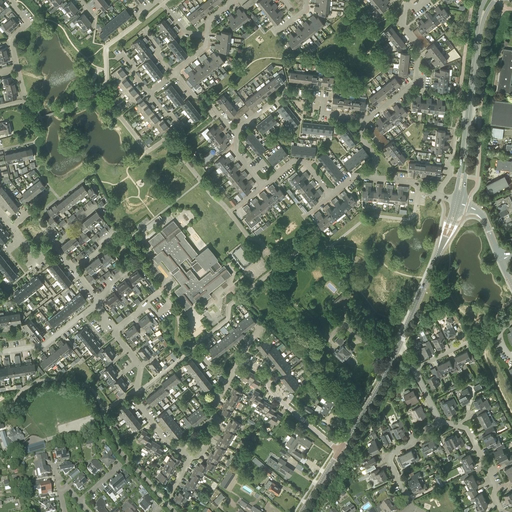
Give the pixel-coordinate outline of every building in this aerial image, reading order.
[(52,0),(52,1),(55,6),(53,7),(54,8),(55,10),(60,6),(62,5),(60,2),(62,0),(52,0)] [(104,0),(103,0),(95,6),(97,9),(100,7),(103,11),(109,6),(104,0)] [(214,6),(209,0),(206,0),(204,2),(211,11),(213,9),(211,8),(214,6)] [(270,0),(266,0),(259,6),(262,10),(270,4),(268,2),(270,0)] [(382,0),(378,0),(374,4),(377,8),(386,0),(382,0)] [(389,1),(388,0),(386,0),(377,8),(380,12),(387,6),(385,4),(389,1)] [(62,5),(60,6),(62,9),(64,7),(67,12),(75,6),(71,1),(68,3),(66,1),(62,5)] [(204,2),(200,6),(205,13),(208,11),(209,12),(211,11),(204,2)] [(270,4),(262,10),(265,13),(276,5),(275,3),(271,6),(270,4)] [(277,6),(276,5),(265,13),(268,17),(275,11),(274,9),(277,6)] [(79,10),(75,6),(67,12),(71,16),(69,18),(71,20),(77,15),(75,13),(79,10)] [(200,6),(196,9),(202,18),(204,16),(203,15),(205,13),(200,6)] [(443,8),(441,10),(438,6),(436,7),(444,18),(449,15),(443,8)] [(446,20),(444,18),(436,7),(434,9),(437,13),(435,14),(440,21),(442,24),(446,20)] [(239,8),(237,10),(245,21),(249,18),(243,10),(241,12),(239,8)] [(125,9),(121,13),(126,19),(130,16),(125,9)] [(196,9),(191,12),(197,19),(200,17),(201,19),(202,18),(196,9)] [(245,21),(237,10),(235,11),(238,15),(236,16),(242,24),(245,21)] [(275,11),(268,17),(271,21),(282,12),(280,10),(277,13),(275,11)] [(7,20),(13,28),(15,26),(16,26),(18,24),(17,24),(18,24),(16,22),(18,20),(12,12),(8,16),(10,18),(7,20)] [(197,19),(191,12),(187,16),(194,24),(196,23),(194,21),(197,19)] [(282,12),(271,21),(274,25),(282,19),(280,17),(283,14),(282,12)] [(126,19),(121,13),(117,16),(122,22),(126,19)] [(428,14),(426,13),(425,14),(427,15),(425,16),(428,19),(426,21),(432,28),(436,25),(428,14)] [(430,13),(428,14),(436,25),(440,21),(435,14),(432,16),(430,13)] [(79,14),(77,15),(71,20),(73,23),(74,22),(75,24),(78,22),(80,24),(88,18),(84,14),(80,16),(79,14)] [(231,14),(229,16),(238,27),(242,24),(236,16),(234,18),(231,14)] [(313,15),(311,17),(320,28),(324,24),(318,17),(316,19),(313,15)] [(122,22),(117,16),(113,19),(119,25),(122,22)] [(238,27),(229,16),(227,17),(230,21),(228,22),(234,30),(238,27)] [(320,28),(311,17),(309,18),(312,22),(310,23),(316,31),(320,28)] [(88,18),(80,24),(82,27),(81,29),(84,33),(90,28),(88,26),(91,23),(88,18)] [(119,25),(113,19),(109,22),(115,28),(119,25)] [(160,29),(167,23),(164,19),(157,25),(160,29)] [(419,21),(418,19),(416,21),(417,22),(417,23),(420,26),(417,28),(419,30),(421,32),(423,35),(427,32),(419,21)] [(7,20),(3,24),(2,24),(0,26),(5,31),(7,29),(9,31),(9,32),(12,30),(11,29),(13,28),(7,20)] [(421,20),(419,21),(427,32),(432,28),(426,21),(424,23),(421,20)] [(310,23),(308,25),(305,21),(303,23),(312,34),(316,31),(310,23)] [(115,28),(109,22),(106,25),(111,32),(115,28)] [(170,27),(167,23),(160,29),(163,33),(170,27)] [(312,34),(303,23),(301,24),(304,28),(302,29),(308,37),(312,34)] [(111,32),(106,25),(101,29),(103,31),(106,35),(107,35),(111,32)] [(392,25),(391,26),(384,32),(387,36),(394,31),(392,28),(394,27),(392,25)] [(170,27),(163,33),(161,35),(164,39),(166,37),(173,31),(170,27)] [(302,29),(301,31),(298,27),(296,29),(305,40),(308,37),(302,29)] [(305,40),(296,29),(294,30),(297,34),(295,35),(301,43),(305,40)] [(106,35),(103,31),(99,34),(104,41),(109,37),(107,35),(106,35)] [(176,35),(173,31),(166,37),(170,41),(176,35)] [(396,33),(394,31),(387,36),(391,40),(399,34),(398,32),(396,33)] [(301,43),(295,35),(293,37),(290,33),(288,35),(297,46),(301,43)] [(399,34),(391,40),(394,45),(401,39),(399,36),(400,35),(399,34)] [(297,46),(288,35),(286,36),(289,40),(287,41),(293,49),(297,46)] [(136,48),(142,43),(139,38),(132,44),(136,48)] [(171,48),(178,43),(174,39),(167,44),(171,48)] [(401,39),(394,45),(398,49),(406,42),(405,40),(403,41),(401,39)] [(142,43),(136,48),(139,52),(137,54),(146,47),(142,43)] [(181,47),(178,43),(171,48),(174,52),(181,47)] [(426,48),(428,51),(425,54),(426,56),(437,47),(433,43),(426,48)] [(146,47),(137,54),(140,58),(142,56),(149,51),(146,47)] [(181,47),(174,52),(177,56),(184,51),(181,47)] [(437,47),(426,56),(428,58),(431,55),(433,57),(440,51),(437,47)] [(511,50),(511,51),(511,50),(503,48),(502,59),(501,58),(496,91),(511,93),(511,84),(510,84),(511,74),(511,72),(511,69),(511,50)] [(149,51),(142,56),(145,60),(152,55),(149,51)] [(187,55),(184,51),(177,56),(180,61),(187,55)] [(433,57),(435,59),(431,62),(433,64),(444,56),(440,51),(433,57)] [(218,54),(216,56),(213,52),(211,54),(220,65),(224,62),(218,54)] [(7,53),(0,54),(0,63),(6,62),(9,61),(8,59),(9,58),(8,55),(7,56),(7,53)] [(220,65),(211,54),(209,55),(212,59),(211,60),(217,68),(220,65)] [(447,60),(444,56),(433,64),(434,66),(438,63),(440,66),(447,60)] [(146,68),(153,62),(150,58),(143,64),(146,68)] [(206,58),(204,60),(213,71),(217,68),(211,60),(209,62),(206,58)] [(213,71),(204,60),(202,61),(205,65),(203,66),(209,74),(213,71)] [(153,62),(146,68),(150,72),(156,66),(153,62)] [(198,64),(196,65),(205,77),(209,74),(203,66),(201,68),(198,64)] [(205,77),(196,65),(194,67),(197,71),(196,72),(202,80),(205,77)] [(156,66),(150,72),(153,76),(160,70),(156,66)] [(121,67),(113,73),(111,74),(112,76),(114,75),(116,77),(124,71),(121,67)] [(279,74),(274,77),(280,84),(282,82),(284,84),(285,82),(282,78),(284,77),(282,69),(277,72),(279,74)] [(311,74),(310,85),(312,85),(312,83),(316,84),(317,72),(318,72),(319,69),(317,69),(316,71),(316,75),(311,74)] [(163,75),(160,70),(153,76),(156,80),(163,75)] [(191,70),(189,72),(198,83),(202,80),(196,72),(193,74),(191,70)] [(124,71),(116,77),(118,80),(116,81),(118,83),(125,77),(127,75),(124,71)] [(188,78),(189,79),(186,82),(191,88),(193,86),(195,89),(200,86),(198,83),(189,72),(187,73),(190,77),(188,78)] [(118,83),(115,85),(117,86),(119,85),(121,87),(128,81),(125,77),(118,83)] [(274,77),(270,81),(277,89),(278,88),(277,86),(280,84),(274,77)] [(394,77),(390,81),(396,88),(398,86),(399,87),(401,86),(394,77)] [(14,82),(11,82),(10,80),(3,81),(4,84),(5,84),(6,90),(15,87),(15,85),(15,82),(14,82)] [(121,87),(123,90),(121,91),(122,93),(132,85),(128,81),(121,87)] [(277,89),(270,81),(266,84),(271,91),(274,89),(275,91),(277,89)] [(390,81),(386,84),(393,93),(394,91),(393,90),(396,88),(390,81)] [(266,84),(262,88),(268,96),(270,95),(269,93),(271,91),(266,84)] [(386,84),(381,87),(387,94),(390,92),(391,94),(393,93),(386,84)] [(132,85),(122,93),(123,95),(125,93),(127,96),(135,90),(132,85)] [(167,94),(174,89),(171,85),(164,90),(167,94)] [(6,90),(7,93),(4,94),(6,100),(16,97),(15,93),(17,93),(17,90),(16,90),(15,87),(6,90)] [(387,94),(381,87),(377,91),(384,99),(386,98),(385,96),(387,94)] [(262,88),(257,91),(263,98),(265,96),(267,97),(268,96),(262,88)] [(177,93),(174,89),(167,94),(171,98),(177,93)] [(139,94),(135,90),(127,96),(129,98),(127,100),(129,102),(139,94)] [(263,98),(257,91),(253,94),(260,103),(261,102),(260,100),(263,98)] [(377,91),(373,94),(379,101),(381,99),(382,101),(384,99),(377,91)] [(177,93),(171,98),(174,102),(181,97),(177,93)] [(142,98),(139,94),(129,102),(130,103),(132,102),(134,105),(142,98)] [(223,94),(216,100),(214,101),(216,103),(217,101),(219,104),(226,99),(223,94)] [(260,103),(253,94),(249,98),(254,105),(257,103),(258,104),(260,103)] [(379,101),(373,94),(369,98),(375,106),(377,105),(376,103),(379,101)] [(181,97),(174,102),(177,106),(184,101),(181,97)] [(254,105),(249,98),(244,101),(251,110),(253,108),(252,107),(254,105)] [(226,99),(219,104),(221,107),(220,108),(221,110),(230,103),(226,99)] [(137,112),(147,104),(143,100),(135,106),(137,109),(136,110),(137,112)] [(184,109),(191,104),(188,100),(181,105),(184,109)] [(511,101),(493,100),(490,124),(511,126),(511,101)] [(233,107),(230,103),(221,110),(222,111),(224,110),(226,113),(233,107)] [(281,114),(288,108),(285,103),(277,109),(280,113),(277,115),(279,116),(281,115),(281,114)] [(147,104),(137,112),(138,114),(140,112),(142,115),(150,108),(147,104)] [(194,108),(191,104),(184,109),(188,113),(194,108)] [(396,104),(395,106),(403,116),(407,113),(402,106),(399,108),(396,104)] [(403,116),(395,106),(393,107),(395,111),(393,113),(399,120),(403,116)] [(237,112),(233,107),(226,113),(228,115),(227,116),(228,118),(229,117),(232,115),(234,114),(236,112),(237,112)] [(153,113),(150,108),(142,115),(144,117),(142,119),(144,120),(153,113)] [(198,112),(194,108),(188,113),(191,117),(198,112)] [(288,108),(281,114),(281,115),(284,118),(281,120),(282,121),(285,119),(284,119),(292,113),(288,108)] [(388,111),(386,112),(395,123),(399,120),(393,113),(391,114),(388,111)] [(201,116),(198,112),(191,117),(194,121),(201,116)] [(395,123),(386,112),(384,114),(387,118),(385,119),(390,127),(395,123)] [(157,117),(153,113),(144,120),(145,122),(147,121),(149,123),(157,117)] [(296,117),(292,113),(284,119),(285,119),(287,122),(285,124),(286,126),(288,124),(288,123),(296,117)] [(277,121),(277,122),(271,114),(266,118),(272,126),(272,125),(276,123),(278,125),(279,124),(277,121)] [(160,121),(157,117),(149,123),(151,126),(149,127),(151,129),(152,127),(160,121)] [(299,122),(296,117),(288,123),(288,124),(291,127),(288,129),(290,130),(292,128),(299,122)] [(266,118),(261,122),(267,129),(268,129),(271,126),(273,129),(274,128),(272,125),(272,126),(266,118)] [(385,119),(382,121),(380,118),(378,119),(386,130),(390,127),(385,119)] [(162,119),(160,121),(152,127),(154,129),(156,127),(158,130),(166,123),(162,119)] [(378,119),(376,121),(379,124),(376,126),(378,129),(380,131),(381,133),(382,133),(386,130),(378,119)] [(2,136),(11,133),(8,121),(2,122),(0,122),(0,134),(2,134),(2,136)] [(267,129),(261,122),(257,126),(263,133),(266,130),(268,133),(270,131),(268,129),(267,129)] [(166,123),(158,130),(160,132),(158,134),(160,135),(169,128),(166,123)] [(213,127),(209,130),(207,128),(201,133),(206,140),(209,137),(210,137),(223,126),(221,124),(216,128),(216,129),(215,129),(213,127)] [(223,126),(210,137),(213,141),(220,136),(218,133),(219,132),(219,133),(225,129),(223,126)] [(342,138),(350,132),(346,127),(338,133),(341,137),(339,139),(340,140),(342,138)] [(492,127),(491,136),(503,137),(504,128),(492,127)] [(254,135),(251,132),(254,130),(252,128),(250,130),(251,131),(243,137),(247,141),(254,135)] [(220,136),(213,141),(210,144),(213,148),(216,145),(230,135),(228,132),(222,137),(223,137),(222,138),(220,136)] [(353,137),(350,132),(342,138),(345,142),(343,144),(344,145),(346,143),(353,137)] [(254,135),(247,141),(250,146),(258,140),(257,139),(255,136),(257,135),(256,133),(254,135)] [(230,135),(216,145),(220,150),(227,144),(225,142),(226,141),(231,137),(230,135)] [(346,143),(349,146),(346,148),(347,150),(350,148),(350,147),(357,141),(353,137),(346,143)] [(257,139),(258,140),(250,146),(254,151),(262,145),(261,144),(259,141),(261,139),(260,138),(257,139)] [(385,147),(387,149),(383,152),(385,154),(395,146),(392,141),(385,147)] [(261,144),(262,145),(254,151),(258,155),(265,149),(262,146),(265,144),(263,142),(261,144)] [(399,150),(395,146),(385,154),(386,156),(390,153),(392,155),(399,150)] [(281,147),(278,150),(276,147),(274,149),(276,151),(277,151),(283,158),(287,154),(281,147)] [(362,148),(359,150),(357,148),(355,149),(357,152),(357,151),(363,159),(368,155),(362,148)] [(328,156),(325,153),(328,151),(327,151),(327,149),(324,151),(325,152),(317,158),(321,163),(328,156)] [(18,150),(15,151),(15,152),(17,160),(18,162),(23,161),(23,159),(21,151),(18,151),(18,150)] [(392,155),(393,157),(390,160),(392,162),(402,154),(399,150),(392,155)] [(277,151),(276,151),(273,154),(271,151),(269,152),(271,155),(272,154),(278,162),(283,158),(277,151)] [(357,151),(357,152),(354,154),(352,152),(351,153),(352,155),(353,155),(359,163),(363,159),(357,151)] [(328,156),(321,163),(324,167),(332,161),(329,158),(332,156),(333,154),(332,153),(328,156)] [(223,157),(216,162),(213,164),(217,169),(219,167),(232,156),(231,154),(225,158),(226,158),(225,159),(223,157)] [(272,154),(271,155),(268,157),(266,155),(265,156),(267,158),(273,166),(278,162),(272,154)] [(406,158),(402,154),(392,162),(393,164),(397,161),(399,164),(406,158)] [(353,155),(352,155),(349,158),(347,156),(346,157),(348,159),(354,166),(359,163),(353,155)] [(232,156),(219,167),(223,171),(230,165),(228,163),(229,162),(234,158),(232,156)] [(332,161),(324,167),(328,172),(336,166),(335,165),(333,162),(336,160),(337,159),(336,157),(332,161)] [(345,161),(343,159),(342,158),(340,159),(343,163),(349,170),(354,166),(348,159),(345,161)] [(511,169),(511,159),(511,160),(511,161),(497,159),(496,169),(510,171),(510,170),(511,169)] [(231,167),(230,165),(223,171),(226,175),(239,164),(237,162),(232,166),(232,167),(231,167)] [(335,165),(336,166),(328,172),(332,176),(339,170),(337,167),(339,165),(341,164),(339,162),(338,163),(335,165)] [(239,164),(226,175),(229,179),(236,174),(234,171),(236,170),(236,171),(241,167),(239,164)] [(339,170),(332,176),(336,181),(343,175),(340,171),(342,170),(341,168),(339,170)] [(238,176),(236,174),(229,179),(233,184),(246,173),(244,170),(239,175),(238,176)] [(296,172),(289,177),(291,180),(294,184),(307,174),(306,171),(300,175),(301,176),(300,177),(298,174),(296,172)] [(246,173),(233,184),(236,188),(243,182),(241,180),(242,179),(243,179),(248,175),(246,173)] [(307,174),(294,184),(298,189),(305,183),(303,181),(304,180),(309,176),(307,174)] [(491,193),(509,184),(505,175),(486,184),(491,193)] [(243,182),(236,188),(239,192),(253,181),(251,179),(246,183),(245,184),(243,182)] [(39,180),(35,183),(41,191),(43,189),(42,188),(45,186),(39,180)] [(306,185),(305,183),(298,189),(301,193),(314,182),(312,180),(307,184),(306,185)] [(253,181),(239,192),(243,196),(250,191),(248,188),(249,187),(249,188),(255,184),(253,181)] [(314,182),(301,193),(304,197),(311,191),(309,189),(310,188),(311,189),(316,184),(314,182)] [(41,191),(35,183),(31,186),(36,193),(39,191),(39,192),(41,191)] [(270,186),(280,199),(285,196),(279,189),(277,191),(276,190),(276,189),(272,184),(270,186)] [(87,190),(82,185),(78,188),(83,195),(87,192),(86,190),(87,190)] [(36,193),(31,186),(27,190),(33,197),(35,196),(34,195),(36,193)] [(280,199),(270,186),(267,188),(271,193),(272,193),(273,194),(270,196),(276,203),(280,199)] [(87,190),(86,190),(87,192),(93,199),(98,195),(96,194),(91,187),(87,190)] [(78,188),(74,191),(79,198),(81,200),(85,197),(83,195),(78,188)] [(313,194),(311,191),(304,197),(308,201),(321,191),(319,188),(314,192),(314,193),(313,194)] [(33,197),(27,190),(22,193),(28,200),(30,198),(31,199),(33,197)] [(0,194),(0,198),(1,200),(8,195),(5,191),(0,194)] [(79,198),(74,191),(69,195),(75,202),(79,198)] [(276,203),(270,196),(268,197),(267,196),(268,196),(264,191),(261,193),(272,206),(276,203)] [(323,193),(321,191),(308,201),(311,206),(318,200),(316,197),(317,197),(323,193)] [(344,191),(341,192),(352,206),(356,202),(355,200),(351,195),(348,197),(348,196),(344,191)] [(352,206),(341,192),(339,194),(343,199),(344,199),(345,200),(342,202),(348,209),(352,206)] [(272,206),(261,193),(259,195),(263,200),(263,199),(264,201),(262,202),(268,209),(272,206)] [(1,200),(0,201),(2,203),(3,202),(5,204),(11,199),(8,195),(1,200)] [(75,202),(69,195),(65,198),(71,205),(75,202)] [(511,202),(509,196),(497,202),(499,206),(498,206),(500,210),(499,211),(501,216),(508,213),(509,214),(511,212),(511,202)] [(335,197),(333,199),(344,212),(348,209),(342,202),(340,204),(339,203),(335,197)] [(65,198),(61,202),(66,208),(71,205),(65,198)] [(262,202),(260,204),(259,203),(255,198),(253,199),(263,213),(268,209),(262,202)] [(5,204),(4,205),(6,207),(6,206),(8,208),(8,209),(15,203),(11,199),(5,204)] [(263,213),(253,199),(251,201),(255,206),(256,207),(254,209),(259,216),(263,213)] [(344,212),(333,199),(331,201),(335,206),(336,207),(334,209),(339,216),(344,212)] [(61,202),(57,205),(61,210),(62,212),(66,208),(61,202)] [(8,209),(8,208),(7,209),(9,211),(10,211),(12,213),(18,207),(15,203),(8,209)] [(57,214),(61,210),(57,205),(56,203),(51,207),(57,214)] [(247,204),(244,206),(255,220),(259,216),(254,209),(251,211),(250,210),(251,210),(247,204)] [(327,204),(324,206),(335,219),(339,216),(334,209),(332,211),(331,210),(331,209),(327,204)] [(255,220),(244,206),(242,208),(246,213),(247,213),(247,214),(245,216),(246,217),(243,219),(248,225),(255,220)] [(335,219),(324,206),(322,208),(326,213),(327,213),(328,214),(325,216),(331,222),(335,219)] [(57,214),(51,207),(47,210),(51,216),(52,217),(53,217),(55,215),(57,217),(58,215),(57,214)] [(96,211),(92,215),(98,221),(102,218),(96,211)] [(331,222),(325,216),(323,217),(322,216),(323,216),(318,211),(316,213),(327,226),(331,222)] [(327,226),(316,213),(314,214),(318,220),(318,219),(319,220),(317,222),(322,229),(327,226)] [(92,215),(88,218),(93,225),(98,221),(92,215)] [(51,216),(47,219),(53,227),(55,226),(54,224),(57,222),(53,217),(52,217),(51,216)] [(88,218),(84,221),(90,230),(95,227),(93,225),(88,218)] [(162,230),(160,232),(159,231),(148,240),(154,247),(152,248),(157,254),(152,257),(157,263),(161,260),(170,271),(171,271),(179,264),(186,259),(188,257),(189,256),(195,251),(184,237),(186,236),(176,224),(173,220),(162,229),(162,230)] [(90,230),(84,221),(79,225),(84,230),(85,232),(85,231),(86,233),(90,230)] [(84,230),(80,234),(85,240),(89,237),(86,233),(85,231),(85,232),(84,230)] [(9,234),(7,232),(0,237),(0,240),(2,243),(9,237),(7,235),(9,234)] [(80,234),(75,237),(80,242),(79,242),(81,244),(85,240),(80,234)] [(75,237),(74,235),(70,239),(75,246),(79,242),(80,242),(75,237)] [(70,239),(66,242),(71,249),(75,246),(70,239)] [(71,249),(66,242),(61,246),(67,252),(71,249)] [(179,264),(171,271),(173,273),(172,274),(181,285),(174,291),(179,296),(176,298),(185,310),(194,303),(197,301),(199,303),(204,299),(205,300),(211,296),(209,293),(231,275),(224,265),(218,270),(216,272),(215,271),(221,266),(216,260),(215,261),(215,260),(217,259),(207,247),(198,255),(198,254),(195,251),(189,256),(191,259),(194,257),(205,270),(208,267),(213,274),(212,274),(210,271),(199,280),(190,269),(186,272),(179,264)] [(114,260),(113,258),(108,251),(104,255),(109,262),(111,260),(113,261),(114,260)] [(104,255),(99,258),(104,264),(103,264),(107,268),(111,264),(109,262),(104,255)] [(99,258),(98,257),(94,260),(99,267),(103,264),(104,264),(99,258)] [(188,257),(186,259),(192,266),(196,272),(202,267),(195,259),(191,262),(188,257)] [(4,259),(0,261),(0,268),(8,262),(7,260),(5,261),(4,259)] [(99,267),(94,260),(90,263),(95,270),(99,267)] [(8,262),(0,268),(3,272),(10,267),(8,265),(10,263),(8,262)] [(58,263),(57,264),(55,262),(48,267),(51,272),(60,265),(58,263)] [(95,270),(90,263),(85,267),(90,272),(91,274),(95,270)] [(60,265),(51,272),(54,276),(62,270),(60,268),(61,267),(60,265)] [(10,267),(3,272),(6,276),(15,270),(13,268),(12,269),(10,267)] [(15,270),(6,276),(9,280),(16,275),(15,273),(16,271),(15,270)] [(62,270),(54,276),(58,280),(66,273),(65,271),(63,272),(62,270)] [(133,274),(139,281),(141,279),(143,282),(145,280),(148,284),(150,282),(146,277),(144,279),(137,271),(133,274)] [(91,274),(90,272),(85,276),(91,283),(95,279),(91,274)] [(66,273),(58,280),(61,284),(68,278),(66,276),(68,275),(66,273)] [(139,281),(133,274),(129,277),(134,285),(139,281)] [(34,277),(32,278),(39,287),(43,283),(37,276),(35,278),(34,277)] [(31,281),(29,283),(35,290),(39,287),(32,278),(30,279),(31,281)] [(70,280),(68,278),(61,284),(64,288),(73,281),(71,279),(70,280)] [(125,280),(120,284),(126,291),(131,288),(125,280)] [(26,283),(24,284),(31,293),(35,290),(29,283),(27,284),(26,283)] [(23,287),(21,289),(27,296),(31,293),(24,284),(22,286),(23,287)] [(126,291),(120,284),(116,287),(122,295),(126,291)] [(18,289),(16,291),(23,299),(27,296),(21,289),(19,291),(18,289)] [(332,303),(336,308),(351,295),(347,290),(332,303)] [(14,292),(15,294),(13,295),(19,303),(23,299),(16,291),(14,292)] [(80,293),(76,296),(83,305),(85,303),(83,302),(86,300),(80,293)] [(110,296),(116,303),(120,300),(114,293),(110,296)] [(83,305),(76,296),(72,299),(78,306),(80,305),(81,306),(83,305)] [(116,303),(110,296),(106,300),(111,307),(116,303)] [(31,308),(35,305),(30,299),(26,302),(31,308)] [(78,306),(72,299),(68,303),(75,311),(77,310),(75,308),(78,306)] [(75,311),(68,303),(64,306),(65,307),(70,313),(72,311),(73,313),(75,311)] [(70,313),(65,307),(61,310),(67,318),(69,317),(68,316),(70,314),(70,313)] [(67,318),(61,310),(57,313),(62,320),(64,318),(66,320),(67,318)] [(304,313),(311,319),(314,316),(307,310),(304,313)] [(57,313),(53,316),(60,325),(61,323),(60,322),(62,320),(57,313)] [(249,314),(245,318),(252,326),(256,323),(249,314)] [(147,315),(142,318),(148,326),(151,328),(159,322),(157,320),(156,321),(154,319),(151,321),(147,315)] [(60,325),(53,316),(49,320),(54,327),(56,325),(58,326),(60,325)] [(30,318),(29,319),(27,317),(23,321),(24,323),(23,324),(25,326),(23,327),(25,329),(33,323),(30,318)] [(447,325),(448,328),(444,330),(448,337),(455,334),(450,324),(453,322),(451,317),(445,320),(448,324),(447,325)] [(148,326),(142,318),(138,321),(143,327),(141,329),(144,334),(145,333),(146,335),(148,333),(144,329),(148,326)] [(245,318),(241,321),(248,330),(252,326),(245,318)] [(248,330),(241,321),(236,325),(238,327),(244,333),(248,330)] [(37,327),(33,323),(25,329),(26,331),(28,330),(30,332),(37,327)] [(144,334),(141,329),(138,331),(134,325),(130,328),(136,335),(140,333),(142,335),(144,334)] [(86,326),(84,327),(77,333),(80,337),(88,332),(86,329),(87,328),(86,326)] [(37,327),(30,332),(31,335),(30,336),(31,338),(40,331),(37,327)] [(244,333),(238,327),(234,330),(241,338),(245,335),(244,333)] [(136,335),(130,328),(125,332),(130,338),(128,340),(131,344),(138,339),(136,336),(136,335)] [(241,338),(234,330),(230,333),(236,342),(241,338)] [(40,331),(31,338),(33,340),(34,339),(36,341),(43,335),(40,331)] [(436,333),(438,337),(433,340),(437,349),(445,346),(442,341),(445,339),(441,331),(436,333)] [(88,332),(80,337),(84,341),(92,334),(91,333),(89,334),(88,332)] [(230,333),(225,336),(232,345),(236,342),(230,333)] [(92,334),(84,341),(87,345),(94,340),(92,337),(94,336),(92,334)] [(334,340),(341,346),(338,350),(337,349),(333,352),(342,360),(353,348),(346,342),(344,344),(342,342),(345,339),(340,334),(334,340)] [(232,345),(225,336),(221,340),(228,348),(232,345)] [(259,350),(268,343),(266,341),(264,339),(256,346),(259,350)] [(73,351),(66,342),(64,344),(61,340),(59,341),(67,352),(68,352),(69,354),(73,351)] [(94,340),(87,345),(90,349),(99,342),(97,341),(96,342),(94,340)] [(142,345),(144,347),(138,352),(141,356),(151,348),(149,344),(150,343),(147,340),(142,345)] [(228,348),(221,340),(217,343),(224,352),(228,348)] [(422,343),(424,346),(419,348),(423,356),(434,351),(429,340),(422,343)] [(67,352),(59,341),(57,343),(60,347),(58,349),(63,356),(65,358),(69,354),(68,352),(67,352)] [(100,344),(99,342),(90,349),(93,353),(100,348),(98,345),(100,344)] [(224,352),(217,343),(213,346),(220,355),(224,352)] [(270,345),(268,343),(259,350),(263,355),(265,353),(271,348),(271,347),(270,346),(270,345)] [(271,347),(271,348),(265,353),(268,357),(280,348),(282,346),(284,345),(282,344),(276,349),(275,348),(273,346),(271,347)] [(63,356),(58,349),(55,350),(52,346),(50,348),(59,359),(63,356)] [(101,349),(97,353),(94,354),(97,358),(99,356),(102,359),(105,357),(104,357),(112,351),(109,346),(102,351),(101,349)] [(220,355),(213,346),(209,350),(208,350),(215,359),(220,355)] [(59,359),(50,348),(48,350),(51,354),(49,355),(55,362),(59,359)] [(155,352),(151,348),(141,356),(145,360),(152,354),(154,356),(157,354),(155,352)] [(281,350),(280,348),(268,357),(272,361),(280,355),(279,353),(281,350)] [(467,350),(461,354),(465,361),(468,360),(469,363),(475,360),(472,354),(470,355),(467,350)] [(105,357),(106,359),(104,362),(107,365),(111,362),(109,360),(116,355),(112,351),(104,357),(105,357)] [(42,355),(50,366),(51,366),(52,368),(56,364),(55,362),(49,355),(47,357),(44,353),(42,355)] [(154,356),(156,359),(148,365),(151,369),(159,363),(156,359),(159,356),(157,354),(154,356)] [(465,361),(461,354),(455,357),(457,361),(455,363),(458,369),(463,366),(462,363),(465,361)] [(50,366),(42,355),(40,356),(43,360),(41,362),(46,369),(50,366)] [(280,355),(272,361),(275,366),(284,358),(282,356),(280,355)] [(284,358),(275,366),(278,370),(287,363),(285,361),(286,361),(284,358)] [(34,363),(31,364),(30,359),(28,359),(30,373),(36,372),(35,370),(38,369),(40,368),(37,364),(34,364),(34,363)] [(187,370),(195,364),(191,359),(184,365),(187,370)] [(458,369),(455,363),(452,364),(450,359),(444,362),(448,370),(451,369),(453,373),(458,370),(458,369)] [(437,365),(440,370),(437,372),(440,377),(440,379),(446,376),(444,372),(448,370),(444,362),(437,365)] [(159,363),(151,369),(155,373),(162,367),(159,363)] [(287,363),(278,370),(282,374),(291,367),(289,365),(288,365),(287,363)] [(198,368),(195,364),(187,370),(191,374),(198,368)] [(111,365),(103,371),(100,374),(102,375),(105,373),(107,376),(114,369),(111,365)] [(431,369),(434,376),(428,378),(432,387),(439,384),(437,378),(440,377),(437,372),(435,367),(431,369)] [(198,368),(191,374),(194,378),(201,372),(198,368)] [(107,376),(109,378),(106,381),(109,384),(112,382),(110,380),(118,374),(114,369),(107,376)] [(248,382),(253,374),(248,371),(248,372),(244,370),(240,378),(245,382),(246,381),(248,382)] [(283,383),(292,376),(290,374),(291,374),(289,371),(280,379),(283,383)] [(205,376),(201,372),(194,378),(197,382),(205,376)] [(170,376),(176,384),(180,380),(174,373),(170,376)] [(258,376),(253,374),(248,382),(251,383),(250,385),(255,388),(260,380),(257,378),(258,376)] [(176,384),(170,376),(166,380),(172,387),(176,384)] [(208,381),(205,376),(197,382),(201,387),(208,381)] [(293,378),(292,376),(283,383),(286,387),(296,380),(294,378),(293,378)] [(113,384),(112,382),(109,384),(112,388),(115,386),(117,388),(124,382),(121,378),(113,384)] [(172,387),(166,380),(161,383),(163,385),(168,391),(172,387)] [(296,380),(286,387),(290,392),(299,385),(297,383),(298,382),(296,380)] [(212,385),(208,381),(201,387),(204,391),(212,385)] [(117,388),(119,391),(116,393),(119,397),(123,393),(122,391),(128,386),(124,382),(117,388)] [(326,392),(331,387),(326,382),(321,388),(326,392)] [(480,383),(473,387),(476,392),(483,388),(480,383)] [(163,385),(159,389),(165,396),(169,393),(168,391),(163,385)] [(232,393),(230,397),(239,401),(242,396),(240,395),(242,393),(241,392),(234,388),(231,393),(232,393)] [(461,391),(463,395),(459,397),(463,404),(470,400),(468,396),(470,395),(467,388),(461,391)] [(159,389),(154,392),(160,400),(165,396),(159,389)] [(413,390),(410,392),(409,390),(408,389),(404,392),(403,393),(404,395),(409,406),(418,401),(415,395),(412,391),(413,390)] [(260,400),(262,396),(259,394),(259,393),(255,390),(250,398),(252,400),(252,401),(257,404),(260,400)] [(160,400),(154,392),(150,395),(156,403),(160,400)] [(156,403),(150,395),(146,399),(152,406),(156,403)] [(335,401),(328,397),(325,395),(323,399),(326,400),(324,404),(330,408),(335,401)] [(227,399),(224,404),(233,409),(234,406),(235,407),(239,401),(230,397),(228,400),(227,399)] [(486,399),(482,401),(480,397),(473,400),(477,408),(481,406),(483,408),(489,405),(486,399)] [(453,399),(444,403),(443,400),(440,402),(446,415),(456,411),(454,407),(457,405),(453,399)] [(257,404),(255,408),(260,411),(261,410),(263,411),(268,404),(263,401),(263,402),(260,400),(257,404)] [(120,415),(128,408),(124,404),(117,410),(119,413),(118,413),(120,415)] [(233,409),(224,404),(222,408),(223,409),(221,412),(229,417),(233,412),(231,411),(233,409)] [(268,404),(263,411),(266,413),(265,414),(270,417),(273,413),(275,409),(272,408),(273,406),(268,404)] [(324,404),(322,407),(317,405),(314,410),(319,412),(319,411),(326,415),(330,408),(324,404)] [(418,419),(425,416),(424,412),(423,412),(422,409),(420,405),(410,411),(412,414),(411,414),(412,418),(417,416),(418,419)] [(480,410),(481,413),(477,415),(481,422),(491,416),(491,415),(492,415),(489,410),(492,408),(490,405),(489,405),(483,408),(480,410)] [(312,415),(315,412),(306,406),(304,410),(312,415)] [(196,411),(203,419),(207,415),(200,407),(196,411)] [(128,408),(120,415),(121,416),(123,418),(131,412),(128,408)] [(161,422),(169,415),(166,411),(157,417),(161,422)] [(203,419),(196,411),(192,414),(198,422),(203,419)] [(134,417),(131,412),(123,418),(126,421),(125,422),(126,423),(127,423),(134,417)] [(273,413),(270,417),(268,421),(273,424),(274,423),(277,425),(281,417),(277,414),(276,415),(273,413)] [(198,422),(192,414),(187,417),(194,426),(198,422)] [(172,419),(169,415),(161,422),(164,426),(172,419)] [(496,424),(491,416),(481,422),(483,427),(487,425),(489,428),(493,426),(496,424)] [(134,417),(127,423),(126,423),(128,425),(128,424),(130,427),(138,421),(134,417)] [(172,419),(164,426),(167,430),(176,423),(172,419)] [(230,422),(227,426),(235,431),(237,429),(238,430),(241,424),(233,419),(231,422),(230,422)] [(395,423),(397,428),(393,429),(397,437),(404,434),(402,428),(405,427),(401,420),(395,423)] [(130,427),(128,429),(131,433),(141,425),(138,421),(130,427)] [(176,423),(167,430),(171,434),(179,428),(176,423)] [(226,432),(224,435),(232,440),(235,434),(234,433),(235,431),(227,426),(224,431),(226,432)] [(484,430),(486,433),(482,435),(485,441),(494,437),(492,433),(495,431),(493,426),(489,428),(484,430)] [(179,428),(171,434),(174,439),(183,432),(179,428)] [(383,431),(384,435),(381,436),(385,444),(392,440),(389,434),(392,433),(389,428),(383,431)] [(4,432),(0,433),(0,435),(4,448),(9,446),(12,443),(15,446),(18,443),(19,444),(21,442),(21,441),(24,439),(17,430),(14,432),(13,431),(10,433),(11,434),(7,437),(8,438),(7,439),(4,432)] [(147,440),(150,436),(146,434),(147,433),(142,430),(138,438),(140,439),(139,441),(145,444),(147,440)] [(298,434),(295,438),(291,436),(285,445),(292,449),(290,451),(301,459),(303,456),(297,452),(296,452),(294,450),(299,443),(307,449),(312,442),(309,441),(305,438),(298,434)] [(456,434),(450,437),(454,445),(457,444),(459,447),(464,444),(461,438),(458,440),(456,434)] [(232,440),(224,435),(222,438),(221,437),(218,442),(226,446),(227,444),(229,445),(232,440)] [(497,435),(494,437),(485,441),(488,447),(494,444),(495,447),(496,447),(501,444),(499,439),(497,435)] [(444,440),(447,445),(444,447),(447,453),(452,450),(451,447),(454,445),(450,437),(444,440)] [(433,439),(427,442),(431,450),(437,447),(438,450),(441,448),(438,442),(435,443),(433,439)] [(145,444),(142,448),(148,451),(148,450),(151,451),(156,443),(151,440),(150,441),(147,440),(145,444)] [(370,442),(372,445),(368,447),(372,454),(380,450),(375,440),(370,442)] [(44,442),(38,444),(28,447),(15,451),(17,457),(39,450),(40,450),(46,449),(44,442)] [(217,447),(215,450),(223,455),(226,450),(225,449),(226,446),(218,442),(215,446),(217,447)] [(421,445),(424,449),(421,450),(424,457),(427,456),(426,453),(431,450),(427,442),(421,445)] [(160,446),(156,443),(151,451),(153,453),(153,454),(158,457),(161,452),(163,449),(160,447),(160,446)] [(496,447),(498,450),(494,451),(497,457),(498,457),(505,453),(503,450),(506,449),(503,443),(501,444),(496,447)] [(105,452),(108,455),(101,461),(107,468),(114,462),(110,457),(112,454),(109,448),(108,449),(105,446),(103,448),(106,451),(105,452)] [(63,460),(69,459),(68,453),(65,454),(65,450),(55,452),(56,459),(62,457),(63,460)] [(212,453),(209,457),(217,462),(218,460),(219,460),(223,455),(215,450),(213,453),(212,453)] [(405,453),(410,462),(415,459),(417,461),(420,460),(416,453),(413,454),(411,450),(405,453)] [(400,456),(402,460),(399,462),(402,468),(405,467),(404,464),(410,462),(405,453),(400,456)] [(505,453),(498,457),(501,463),(505,461),(506,464),(511,460),(511,458),(510,455),(508,456),(506,453),(505,453)] [(470,454),(464,457),(463,454),(457,457),(459,460),(461,458),(464,464),(473,459),(470,454)] [(35,467),(43,465),(43,462),(47,461),(46,455),(37,457),(38,463),(34,463),(35,467)] [(169,457),(166,462),(174,467),(176,464),(177,464),(180,460),(172,455),(171,458),(169,457)] [(207,463),(206,466),(205,466),(208,468),(213,471),(217,465),(215,464),(217,462),(209,457),(206,462),(207,463)] [(374,465),(373,464),(376,462),(374,457),(368,460),(367,459),(362,461),(366,469),(364,469),(366,473),(376,468),(374,465)] [(293,471),(283,465),(285,462),(280,459),(278,462),(277,462),(277,463),(281,466),(278,470),(289,477),(293,471)] [(473,459),(464,464),(467,469),(464,471),(466,474),(472,471),(470,468),(475,465),(473,459)] [(94,476),(99,471),(96,467),(98,465),(95,461),(91,461),(91,465),(87,468),(94,476)] [(166,462),(163,467),(161,465),(159,468),(163,471),(171,475),(174,471),(172,470),(174,467),(166,462)] [(197,465),(194,470),(202,475),(204,472),(205,473),(208,468),(205,466),(206,466),(200,462),(198,466),(197,465)] [(64,467),(61,467),(59,468),(60,472),(62,472),(65,475),(71,470),(70,463),(63,464),(64,467)] [(44,468),(43,465),(35,467),(37,477),(40,476),(40,475),(50,473),(49,467),(44,468)] [(262,470),(269,475),(272,471),(265,466),(262,470)] [(384,470),(380,472),(379,469),(371,473),(374,479),(377,477),(379,481),(387,477),(384,470)] [(79,474),(76,470),(68,477),(71,481),(79,474)] [(193,475),(191,478),(199,483),(202,478),(201,477),(202,475),(194,470),(192,474),(193,475)] [(161,473),(160,472),(157,478),(165,482),(167,479),(168,480),(171,475),(163,471),(161,473)] [(230,481),(234,474),(229,471),(225,478),(230,481)] [(116,480),(114,481),(122,490),(128,485),(129,487),(131,485),(127,480),(130,478),(127,475),(128,475),(125,472),(122,475),(123,476),(121,477),(120,476),(118,478),(117,477),(116,477),(115,477),(115,478),(115,479),(116,480)] [(413,475),(414,478),(408,481),(411,487),(420,482),(418,479),(422,478),(419,472),(413,475)] [(473,475),(467,477),(465,474),(460,477),(461,481),(464,479),(467,485),(475,480),(473,475)] [(83,488),(82,487),(86,483),(82,477),(73,484),(78,490),(80,491),(83,488)] [(199,483),(191,478),(189,481),(188,480),(185,485),(193,490),(195,488),(196,488),(199,483)] [(478,486),(475,480),(467,485),(470,490),(467,492),(469,495),(477,491),(475,488),(478,486)] [(48,482),(42,484),(41,481),(35,482),(37,491),(50,488),(49,488),(48,482)] [(109,486),(110,487),(108,489),(107,488),(104,490),(107,493),(109,496),(112,494),(116,498),(118,496),(117,495),(122,490),(114,481),(113,483),(112,482),(111,482),(111,481),(111,482),(110,482),(110,483),(111,484),(109,486)] [(277,495),(281,489),(277,487),(278,486),(272,482),(268,489),(277,495)] [(420,482),(411,487),(414,493),(420,490),(421,492),(428,489),(425,484),(421,486),(420,482)] [(182,493),(182,494),(187,497),(190,499),(193,493),(192,492),(193,490),(185,485),(182,490),(184,490),(182,493)] [(50,488),(37,491),(38,491),(39,496),(40,496),(41,499),(48,497),(47,494),(52,494),(50,488)] [(478,494),(477,491),(469,495),(473,501),(476,500),(477,503),(485,499),(482,493),(478,494)] [(182,494),(182,493),(179,492),(177,495),(176,494),(173,499),(181,504),(183,502),(184,502),(187,497),(182,494)] [(218,505),(225,497),(221,493),(214,501),(218,505)] [(151,504),(153,502),(152,501),(147,495),(142,500),(144,502),(139,506),(144,511),(150,507),(150,506),(149,505),(151,504)] [(104,497),(101,499),(101,498),(97,502),(97,503),(96,504),(96,505),(96,506),(96,508),(98,510),(96,511),(97,511),(106,511),(104,509),(105,508),(105,507),(105,506),(105,504),(105,503),(104,502),(106,499),(104,497)] [(477,503),(479,506),(476,508),(477,511),(483,511),(486,510),(484,507),(488,505),(485,499),(477,503)] [(53,502),(48,503),(47,500),(40,502),(39,503),(45,507),(45,508),(44,509),(45,510),(45,511),(51,511),(55,511),(55,508),(56,506),(54,505),(53,502)] [(242,500),(239,506),(244,510),(246,508),(247,506),(248,504),(242,500)] [(382,511),(394,511),(398,510),(393,503),(391,505),(389,502),(380,508),(382,511)] [(346,505),(348,508),(345,510),(345,509),(342,510),(343,511),(354,511),(355,511),(349,503),(346,505)]
